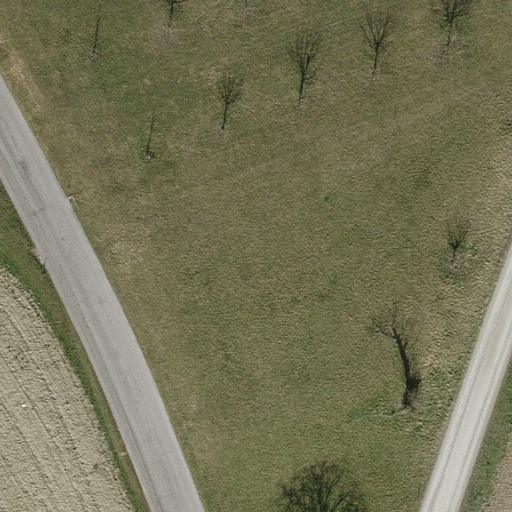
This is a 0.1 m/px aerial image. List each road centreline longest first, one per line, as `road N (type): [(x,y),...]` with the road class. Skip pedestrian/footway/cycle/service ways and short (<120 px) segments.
road 1 (unclassified): [(178,511),(80,266),(0,121)]
road 2 (track): [(441,511),(511,322)]
